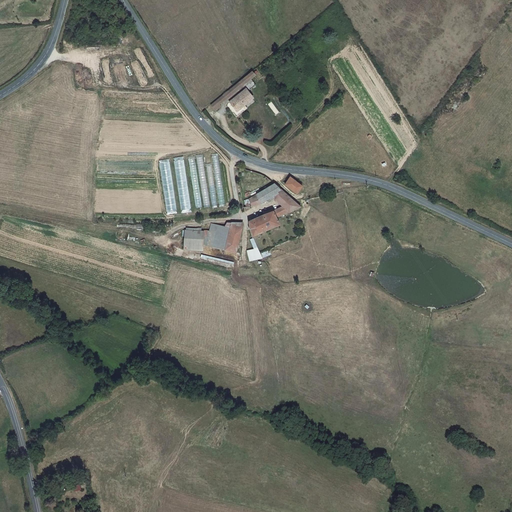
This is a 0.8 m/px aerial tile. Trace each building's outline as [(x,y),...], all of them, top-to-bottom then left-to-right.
[(248,80),(245,75),(233,85),(236,89),(245,82),(248,80)] [(239,93),(242,96),(250,89),(245,82),(236,89),(239,93)] [(209,104),(212,108),(236,89),(233,85),(209,104)] [(242,96),(239,93),(224,105),(231,114),(239,108),(247,102),(242,96)] [(212,108),(209,104),(205,107),(209,113),(213,109),(212,108)] [(228,117),(230,120),(241,112),(239,108),(231,114),(228,117)] [(182,213),(191,212),(185,173),(176,175),(182,213)] [(296,193),(302,186),(290,177),(284,183),(296,193)] [(271,197),(275,199),(284,192),(273,182),(255,195),(260,203),(271,197)] [(283,206),(294,201),(284,192),(275,199),(283,206)] [(260,203),(255,195),(248,200),(251,207),(260,203)] [(280,224),(277,218),(293,210),(300,206),(294,201),(283,206),(265,214),(272,228),(280,224)] [(272,228),(265,214),(249,223),(250,230),(253,237),(272,228)] [(242,226),(231,226),(230,231),(212,228),(210,237),(186,238),(186,254),(205,253),(205,250),(209,250),(237,254),(242,226)] [(250,262),(261,259),(255,238),(250,239),(253,249),(246,251),(250,262)]
